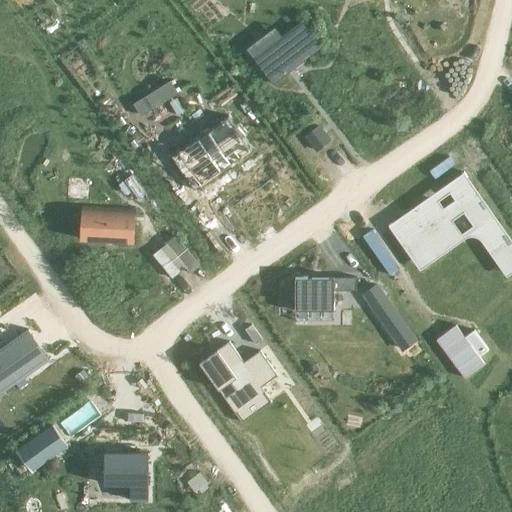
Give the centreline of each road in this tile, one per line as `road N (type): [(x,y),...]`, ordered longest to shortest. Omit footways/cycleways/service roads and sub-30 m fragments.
road 1 (residential): [(505,0),(472,101),(431,141),(179,323),(160,351)]
road 2 (residential): [(0,209),(88,334),(117,350),(160,351)]
road 3 (residential): [(160,351),(173,389),(260,511)]
